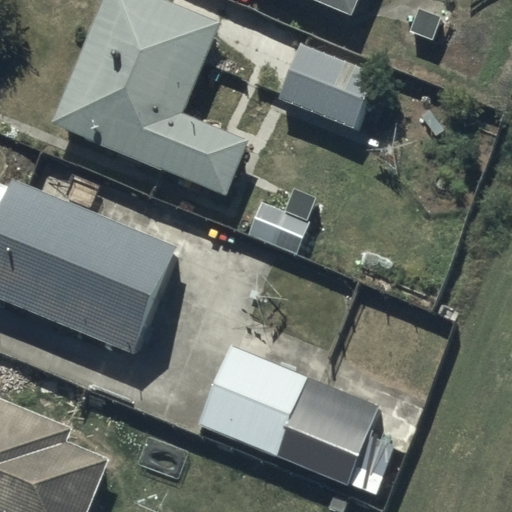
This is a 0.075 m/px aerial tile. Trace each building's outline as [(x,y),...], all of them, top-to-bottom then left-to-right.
[(225,35),(136,0),(109,0),(54,140),(231,210),(254,152),(189,126),(225,35)] [(289,0),(358,28),(369,0),(289,0)] [(380,86),(302,57),(282,113),(359,141),(380,86)] [(0,308),(140,365),(182,259),(18,193),(14,202),(0,196),(0,308)] [(381,417),(232,356),(199,437),(375,509),(396,457),(370,446),(381,417)] [(72,431),(0,402),(0,511),(88,511),(108,466),(65,449),(72,431)]
